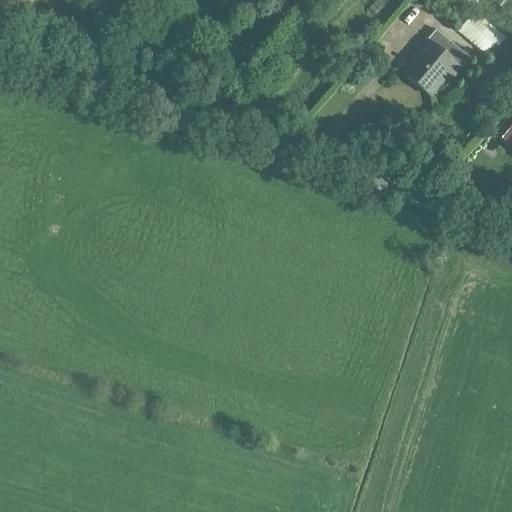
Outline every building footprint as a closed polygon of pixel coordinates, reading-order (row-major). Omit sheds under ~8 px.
[(11,0),(9,0),(0,16),(22,30),(32,12),(11,0)] [(478,2),(475,0),(461,0),(471,9),(478,2)] [(482,30),(471,37),(481,53),(492,46),(482,30)] [(404,76),(431,99),(449,77),(453,80),(461,70),(460,69),(468,59),(436,32),(427,42),(426,41),(410,60),(414,64),(404,76)] [(511,115),(496,134),(497,135),(505,142),(503,144),(511,151),(511,115)]
